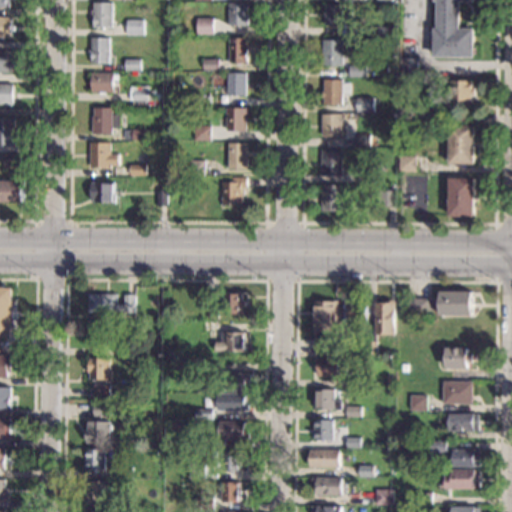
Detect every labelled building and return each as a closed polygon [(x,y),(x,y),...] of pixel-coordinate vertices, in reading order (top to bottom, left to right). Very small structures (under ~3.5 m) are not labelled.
[(474,0),(474,1),(460,1),(460,28),(474,28),(474,57),(434,57),(434,28),(436,28),(437,1),(434,1),(434,0),(474,0)] [(112,27),(93,27),(93,15),(91,15),(91,10),(93,10),(93,3),(112,3),(112,27)] [(247,25),(228,25),(228,3),(247,3),(247,25)] [(352,25),(325,25),(325,18),(323,18),(323,12),(325,12),(325,5),(352,5),(352,25)] [(11,38),(0,37),(0,16),(12,17),(11,38)] [(144,36),(127,36),(127,20),(144,19),(144,36)] [(219,34),(203,34),(203,23),(219,23),(219,34)] [(391,37),(374,37),(375,27),(392,27),(391,37)] [(108,63),(91,63),(91,38),(108,38),(108,63)] [(247,63),(229,62),(229,38),(248,38),(247,63)] [(343,55),(349,55),(349,66),(322,66),(322,40),(343,40),(343,55)] [(13,72),(0,72),(0,51),(13,51),(13,72)] [(418,75),(400,75),(401,58),(418,58),(418,75)] [(140,70),(125,70),(125,59),(141,60),(140,70)] [(219,60),(219,70),(203,70),(204,59),(219,60)] [(365,77),(350,77),(350,65),(365,65),(365,77)] [(113,93),(91,92),(92,73),(114,73),(113,93)] [(245,96),(227,96),(227,73),(246,73),(245,96)] [(342,83),(351,83),(351,94),(342,94),(342,105),(324,105),(324,97),(323,97),(323,91),(324,91),(324,80),(342,80),(342,83)] [(472,81),(472,87),(475,87),(475,96),(472,96),(472,102),(445,102),(446,93),(450,93),(451,80),(472,81)] [(13,104),(0,104),(0,84),(13,84),(13,104)] [(149,91),(157,91),(157,102),(149,102),(149,106),(134,106),(134,90),(149,90),(149,91)] [(374,113),(357,113),(357,97),(374,98),(374,113)] [(435,122),(419,122),(419,110),(422,110),(422,102),(436,102),(435,122)] [(113,108),(113,114),(120,114),(120,128),(112,128),(112,134),(92,134),(93,117),(94,117),(94,107),(113,108)] [(246,131),(227,131),(227,108),(246,108),(246,131)] [(342,136),(323,136),(323,115),(342,115),(342,136)] [(14,145),(0,145),(0,117),(15,117),(14,145)] [(211,126),(211,141),(195,141),(195,125),(211,126)] [(475,164),(449,164),(450,125),(475,126),(475,164)] [(147,140),(124,140),(124,129),(148,129),(147,140)] [(370,135),(370,145),(354,145),(355,135),(370,135)] [(111,143),(111,154),(119,154),(119,165),(111,165),(111,168),(90,168),(91,142),(111,143)] [(248,169),(229,168),(229,143),(248,143),(248,169)] [(342,175),(322,175),(322,150),(342,150),(342,175)] [(19,153),(19,168),(4,168),(5,153),(19,153)] [(417,172),(399,171),(399,156),(417,156),(417,172)] [(206,161),(205,176),(188,175),(189,160),(206,161)] [(146,175),(130,175),(130,164),(146,164),(146,175)] [(372,182),(357,181),(357,166),(373,167),(372,182)] [(247,187),(243,187),(243,205),(222,205),(222,182),(232,182),(232,177),(247,177),(247,187)] [(474,217),(449,217),(450,178),(474,178),(474,217)] [(23,202),(0,202),(0,181),(23,181),(23,202)] [(113,195),(115,195),(115,203),(94,202),(94,200),(91,200),(91,183),(113,183),(113,195)] [(342,202),(344,202),(344,209),(342,209),(342,211),(322,210),(322,185),(342,185),(342,202)] [(168,206),(157,206),(157,189),(168,189),(168,206)] [(397,190),(397,207),(379,206),(379,190),(397,190)] [(0,287),(13,288),(13,301),(14,301),(13,326),(12,326),(11,339),(0,338),(0,287)] [(109,294),(117,294),(117,304),(124,304),(124,294),(135,294),(135,313),(124,313),(124,312),(117,312),(117,313),(88,313),(88,294),(104,294),(104,291),(109,291),(109,294)] [(473,315),(441,315),(441,292),(473,292),(473,315)] [(242,301),(245,301),(245,306),(242,306),(242,314),(224,314),(224,293),(242,293),(242,301)] [(430,316),(407,316),(408,298),(430,299),(430,316)] [(338,332),(314,331),(315,300),(338,301),(338,332)] [(358,301),(358,302),(368,303),(367,322),(348,322),(349,302),(350,302),(350,300),(358,301)] [(395,334),(377,334),(377,302),(387,302),(387,300),(396,300),(395,334)] [(218,318),(208,318),(208,303),(218,303),(218,318)] [(107,347),(88,347),(88,337),(86,337),(86,329),(88,329),(88,321),(107,321),(107,347)] [(217,332),(203,332),(203,321),(217,321),(217,332)] [(351,342),(341,342),(341,328),(350,328),(351,328),(351,342)] [(246,352),(216,352),(216,342),(221,342),(221,332),(246,332),(246,352)] [(330,355),(315,355),(315,340),(330,340),(330,355)] [(378,341),(377,357),(368,356),(369,341),(378,341)] [(132,344),(132,354),(116,354),(116,343),(132,344)] [(469,368),(447,368),(447,348),(469,348),(469,368)] [(12,372),(8,372),(8,378),(0,377),(0,355),(12,355),(12,372)] [(340,363),(353,364),(353,370),(347,371),(347,372),(339,372),(339,376),(318,376),(318,357),(340,358),(340,363)] [(111,358),(110,370),(113,370),(112,381),(90,380),(91,373),(88,373),(88,364),(89,364),(90,358),(111,358)] [(197,366),(197,381),(184,380),(184,365),(197,366)] [(251,384),(247,384),(247,391),(222,391),(223,372),(251,373),(251,384)] [(360,386),(347,386),(347,378),(360,378),(360,386)] [(473,404),(444,404),(444,381),(473,381),(473,404)] [(111,385),(110,397),(95,396),(96,385),(111,385)] [(11,408),(0,408),(0,387),(12,387),(11,408)] [(335,400),(342,400),(342,410),(316,410),(316,390),(334,390),(335,400)] [(247,401),(251,401),(251,411),(246,411),(245,412),(218,411),(218,393),(247,393),(247,401)] [(428,396),(427,411),(411,410),(411,395),(428,396)] [(112,402),(112,418),(106,418),(106,420),(98,420),(98,417),(95,417),(95,402),(112,402)] [(362,407),(362,417),(347,417),(347,406),(362,407)] [(213,420),(196,420),(196,408),(214,409),(213,420)] [(480,430),(475,430),(475,432),(450,432),(450,414),(480,415),(480,430)] [(11,438),(8,438),(8,439),(0,439),(0,417),(11,417),(11,438)] [(112,422),(112,424),(114,424),(114,430),(112,430),(112,443),(88,442),(88,430),(90,430),(91,421),(112,422)] [(246,421),(246,429),(250,429),(250,438),(246,438),(246,440),(220,439),(221,421),(246,421)] [(334,439),(315,440),(314,422),(334,421),(334,439)] [(414,431),(413,438),(404,438),(404,430),(414,431)] [(361,448),(347,448),(347,437),(361,438),(361,448)] [(446,453),(430,453),(430,441),(446,441),(446,453)] [(107,450),(106,471),(87,470),(88,449),(107,450)] [(481,451),(480,466),(454,465),(454,449),(481,451)] [(242,471),(222,471),(223,450),(242,450),(242,471)] [(340,468),(311,467),(311,450),(341,450),(340,468)] [(206,478),(190,478),(191,463),(206,463),(206,478)] [(135,466),(134,479),(118,479),(119,466),(135,466)] [(374,475),(360,475),(360,466),(374,466),(374,475)] [(481,470),(480,490),(445,489),(446,476),(452,476),(453,469),(481,470)] [(343,495),(317,495),(317,487),(313,487),(313,478),(343,478),(343,495)] [(6,489),(8,489),(8,499),(0,499),(0,479),(6,480),(6,489)] [(106,501),(87,501),(87,481),(106,481),(106,501)] [(242,482),(241,503),(222,502),(222,482),(242,482)] [(394,505),(376,505),(376,489),(394,489),(394,505)] [(432,504),(417,504),(417,493),(432,493),(432,504)] [(128,509),(113,509),(113,497),(128,497),(128,509)] [(214,510),(198,509),(198,497),(214,497),(214,510)]
